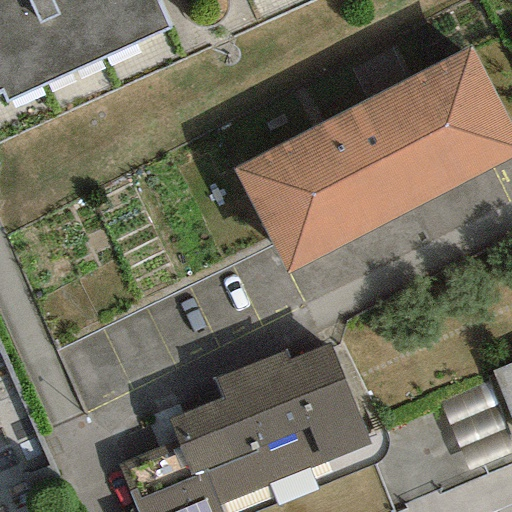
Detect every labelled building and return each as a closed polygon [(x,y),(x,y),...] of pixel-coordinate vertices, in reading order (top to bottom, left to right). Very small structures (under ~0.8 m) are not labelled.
[(156,0),(0,0),(0,93),(4,104),(170,29),(156,0)] [(511,126),(471,47),(232,168),(286,273),(511,158),(511,126)] [(283,352),(212,378),(220,398),(166,419),(175,443),(117,464),(133,511),(220,511),(217,505),(267,485),(306,470),(368,445),(328,345),(286,360),(283,352)] [(511,361),(488,371),(511,428),(511,361)] [(315,491),(306,470),(267,485),(275,506),(315,491)]
